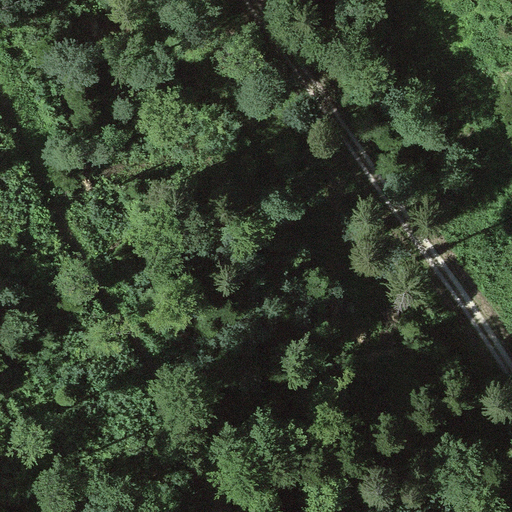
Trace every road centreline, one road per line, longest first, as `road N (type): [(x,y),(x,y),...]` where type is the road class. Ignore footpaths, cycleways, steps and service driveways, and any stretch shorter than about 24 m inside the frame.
road 1 (track): [(215,511),(177,418),(0,85)]
road 2 (track): [(250,0),(511,366)]
